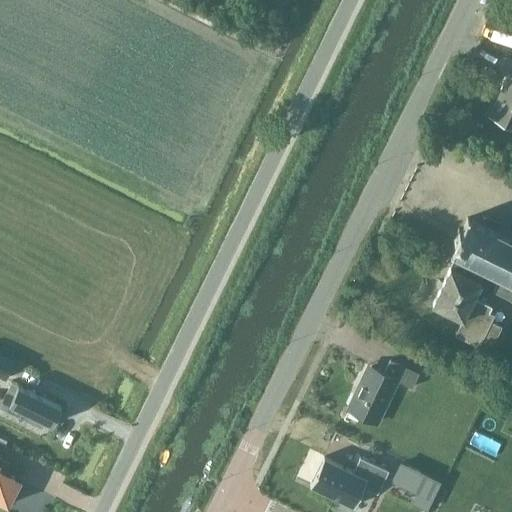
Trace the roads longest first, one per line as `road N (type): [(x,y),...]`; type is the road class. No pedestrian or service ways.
road 1 (unclassified): [(98,511),(348,0)]
road 2 (tertiary): [(227,491),(465,0)]
